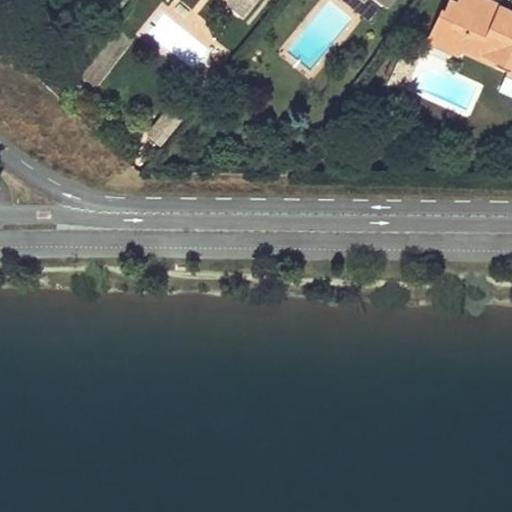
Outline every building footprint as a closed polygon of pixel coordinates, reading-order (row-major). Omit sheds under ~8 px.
[(229,0),(230,4),(242,13),(253,0),(229,0)] [(363,0),(378,12),(387,0),(363,0)] [(458,0),(457,3),(487,18),(494,2),(490,0),(458,0)] [(487,18),(457,3),(441,40),(460,49),(463,42),(500,60),(503,55),(511,59),(511,9),(494,2),(487,18)] [(463,42),(460,49),(509,71),(507,75),(511,77),(511,59),(503,55),(500,60),(463,42)] [(385,83),(398,89),(410,60),(398,54),(385,83)] [(306,162),(273,161),(272,175),(297,176),(306,162)]
